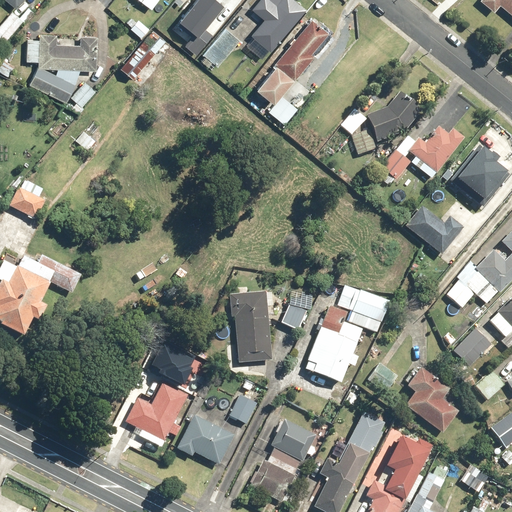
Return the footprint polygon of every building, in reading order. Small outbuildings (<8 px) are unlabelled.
[(1,0),(12,9),(19,0),(1,0)] [(135,0),(147,10),(155,0),(135,0)] [(195,34),(186,45),(194,53),(211,33),(202,26),(221,3),(217,0),(191,0),(177,18),(195,34)] [(258,0),(249,12),(261,21),(248,37),(267,53),(303,11),(289,0),(278,0),(274,6),(265,0),(258,0)] [(511,0),(486,0),(511,20),(511,0)] [(10,12),(0,23),(0,45),(21,22),(10,12)] [(125,24),(129,28),(128,29),(139,39),(147,30),(136,21),(135,22),(130,18),(125,24)] [(308,22),(272,65),(292,81),(327,38),(308,22)] [(223,30),(199,57),(212,68),(236,41),(223,30)] [(36,35),(35,69),(92,71),(93,38),(36,35)] [(117,69),(130,79),(156,49),(144,39),(117,69)] [(0,58),(0,75),(5,78),(12,65),(0,58)] [(251,92),(268,105),(286,82),(269,69),(251,92)] [(27,86),(62,103),(70,87),(35,70),(27,86)] [(80,108),(92,92),(81,84),(69,99),(80,108)] [(401,133),(418,111),(396,93),(383,109),(364,116),(373,143),(401,133)] [(282,126),(294,111),(278,97),(265,113),(282,126)] [(95,144),(89,139),(101,126),(95,121),(84,133),(82,132),(73,142),(86,154),(95,144)] [(434,128),(421,145),(414,141),(405,154),(419,163),(420,164),(419,165),(431,175),(459,141),(448,131),(444,136),(434,128)] [(356,156),(372,151),(366,131),(350,137),(356,156)] [(467,149),(447,176),(482,202),(502,175),(467,149)] [(378,167),(393,180),(407,164),(392,151),(378,167)] [(73,198),(78,203),(90,190),(85,185),(73,198)] [(16,187),(6,207),(33,220),(43,201),(16,187)] [(136,237),(145,245),(175,214),(167,206),(136,237)] [(436,221),(415,206),(398,228),(433,254),(458,222),(444,211),(436,221)] [(453,279),(456,281),(444,294),(458,308),(471,295),(481,304),(493,290),(497,294),(511,278),(511,232),(509,230),(475,266),(470,261),(453,279)] [(69,293),(77,276),(38,257),(30,275),(69,293)] [(12,268),(0,292),(0,329),(18,338),(45,285),(12,268)] [(358,291),(349,313),(377,323),(385,301),(358,291)] [(234,365),(270,361),(263,295),(227,299),(234,365)] [(511,296),(494,313),(511,332),(511,296)] [(295,331),(303,313),(285,305),(277,323),(295,331)] [(325,309),(301,370),(335,383),(359,322),(325,309)] [(466,368),(487,346),(471,331),(450,354),(466,368)] [(164,342),(153,364),(162,369),(160,373),(186,386),(195,367),(192,366),(196,358),(164,342)] [(511,367),(499,375),(511,396),(511,395),(511,367)] [(446,390),(416,369),(403,388),(412,395),(403,408),(439,435),(455,413),(438,400),(446,390)] [(473,387),(485,401),(501,386),(489,373),(473,387)] [(159,443),(182,396),(149,380),(126,427),(159,443)] [(358,395),(350,390),(342,402),(350,407),(358,395)] [(306,391),(302,398),(315,406),(319,399),(306,391)] [(253,404),(237,395),(226,417),(242,425),(253,404)] [(511,411),(491,426),(504,445),(511,439),(511,411)] [(312,508),(319,511),(336,511),(379,426),(357,415),(312,508)] [(214,466),(229,435),(190,417),(175,448),(214,466)] [(247,487),(279,502),(312,436),(279,420),(247,487)] [(365,511),(394,511),(423,454),(399,443),(365,511)] [(511,468),(502,456),(494,462),(508,480),(511,477),(511,468)] [(429,475),(415,498),(431,507),(445,484),(429,475)]
